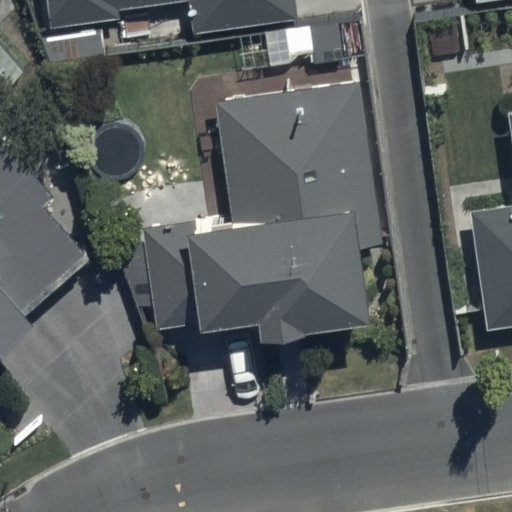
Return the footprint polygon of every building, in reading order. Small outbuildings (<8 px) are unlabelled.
[(49,0),(51,15),(121,8),(120,0),(191,0),(193,18),(298,7),(297,0),(49,0)] [(0,87),(31,60),(0,25),(0,87)] [(235,200),(143,214),(159,316),(263,300),(266,314),(377,297),(367,233),(387,230),(362,66),(218,88),(235,200)] [(511,105),(511,192),(472,198),(489,317),(511,314),(511,94),(510,94),(511,105)] [(0,331),(40,298),(33,290),(91,240),(49,190),(57,183),(0,117),(0,331)]
